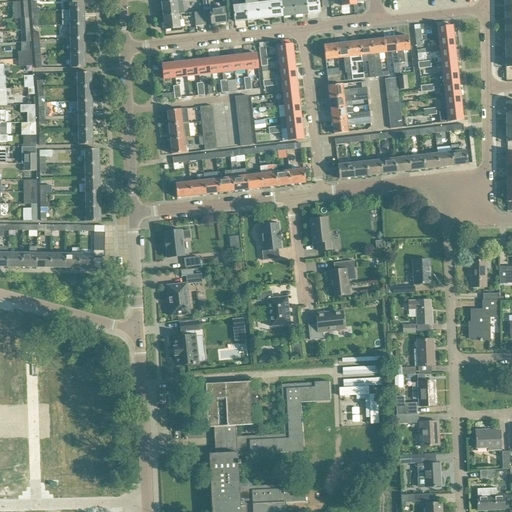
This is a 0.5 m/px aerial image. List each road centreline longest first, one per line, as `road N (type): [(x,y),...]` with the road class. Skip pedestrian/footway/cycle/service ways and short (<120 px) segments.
road 1 (residential): [(125,48),(304,30)]
road 2 (residential): [(133,214),(125,48)]
road 3 (unclassified): [(146,500),(138,336)]
road 4 (residential): [(321,193),(304,30)]
road 5 (residential): [(31,345),(35,504)]
road 6 (residential): [(133,214),(289,197)]
road 7 (unclassified): [(138,336),(0,298)]
road 8 (residential): [(454,359),(447,221)]
road 9 (residential): [(138,336),(133,214)]
road 10 (residential): [(321,193),(442,180)]
